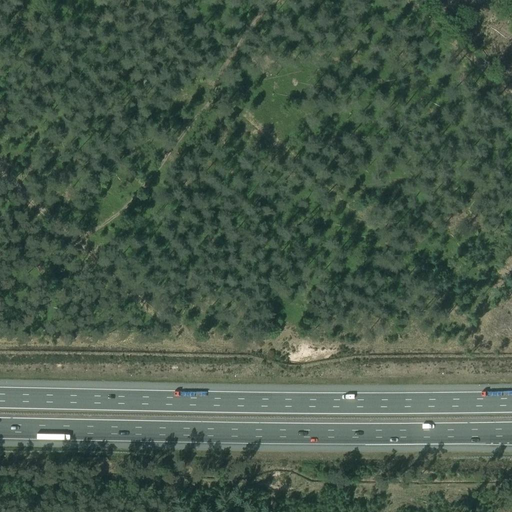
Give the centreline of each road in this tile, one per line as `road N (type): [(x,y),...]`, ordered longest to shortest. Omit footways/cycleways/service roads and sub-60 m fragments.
road 1 (motorway): [(0,428),(511,433)]
road 2 (motorway): [(511,402),(0,398)]
road 3 (track): [(68,241),(168,340),(474,340)]
road 4 (track): [(511,97),(408,0)]
